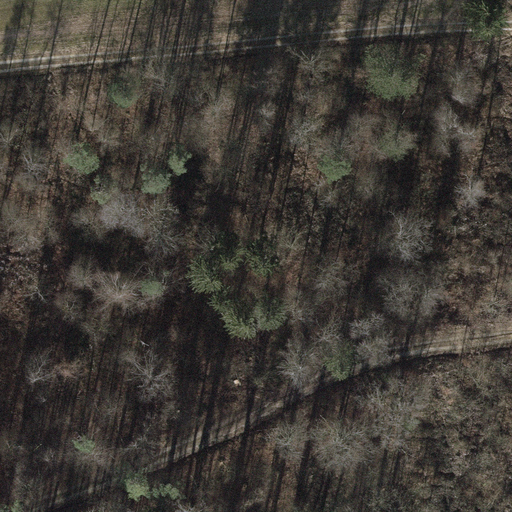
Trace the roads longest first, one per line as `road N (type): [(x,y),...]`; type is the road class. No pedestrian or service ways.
road 1 (track): [(511,330),(348,360),(11,511)]
road 2 (track): [(0,69),(257,33),(511,27)]
